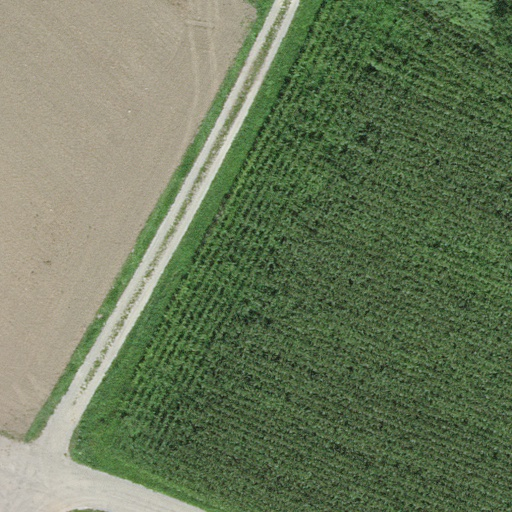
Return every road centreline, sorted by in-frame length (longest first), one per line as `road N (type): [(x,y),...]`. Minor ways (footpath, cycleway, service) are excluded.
road 1 (track): [(292,0),(255,83),(32,486)]
road 2 (track): [(32,486),(119,497),(156,511)]
